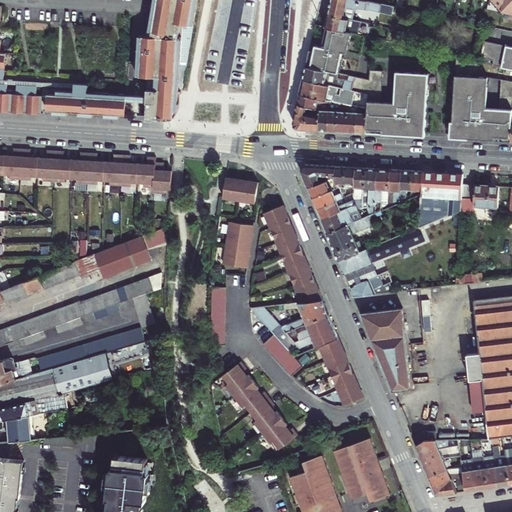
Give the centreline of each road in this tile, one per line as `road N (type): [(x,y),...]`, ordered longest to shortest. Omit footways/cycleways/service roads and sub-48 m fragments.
road 1 (residential): [(273,145),(379,404)]
road 2 (residential): [(0,127),(273,145)]
road 3 (residential): [(511,159),(273,145)]
road 4 (residential): [(238,281),(248,340),(298,395),(339,416),(379,404)]
road 5 (residential): [(278,0),(273,145)]
